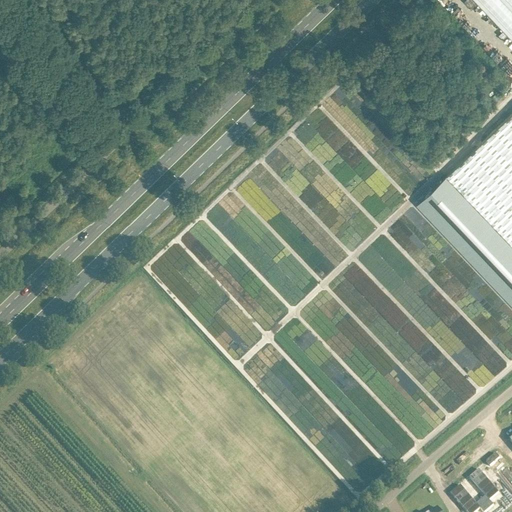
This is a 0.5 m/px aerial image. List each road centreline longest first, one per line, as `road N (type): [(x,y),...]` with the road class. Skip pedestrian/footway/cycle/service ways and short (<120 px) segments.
road 1 (primary): [(0,361),(377,0)]
road 2 (primary): [(335,0),(0,320)]
road 3 (unclassified): [(110,147),(262,0)]
road 4 (unclassified): [(371,511),(511,392)]
road 5 (unclassified): [(110,147),(4,0)]
road 6 (unclassified): [(0,254),(110,147)]
